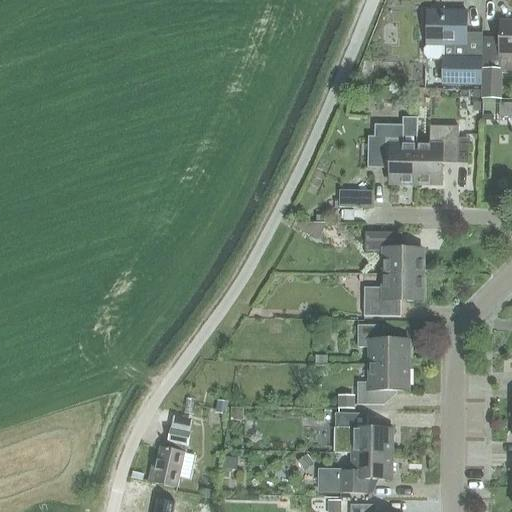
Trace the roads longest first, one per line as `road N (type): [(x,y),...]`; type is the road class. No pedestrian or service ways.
road 1 (residential): [(111,511),(132,441),(273,222),(373,0)]
road 2 (residential): [(450,511),(452,332),(511,271)]
